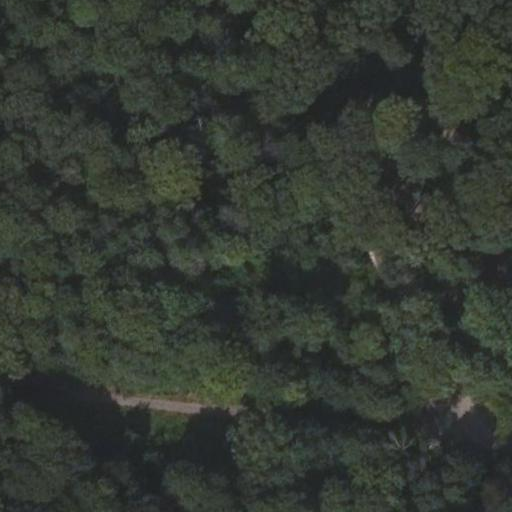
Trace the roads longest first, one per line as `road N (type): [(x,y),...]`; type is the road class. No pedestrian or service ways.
road 1 (track): [(467,511),(265,0)]
road 2 (track): [(0,382),(511,444)]
